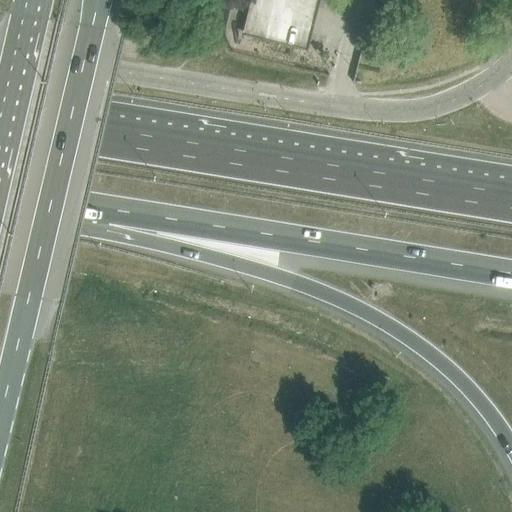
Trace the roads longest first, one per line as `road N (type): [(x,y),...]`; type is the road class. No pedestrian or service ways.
road 1 (motorway): [(511,200),(0,116)]
road 2 (motorway): [(107,208),(390,326),(455,375),(511,444)]
road 3 (secondary): [(0,427),(98,0)]
road 4 (motorway): [(107,208),(511,272)]
road 5 (unclassified): [(0,57),(264,94)]
road 6 (residential): [(264,94),(378,113),(439,106),(511,60)]
road 7 (secondary): [(32,0),(0,148)]
